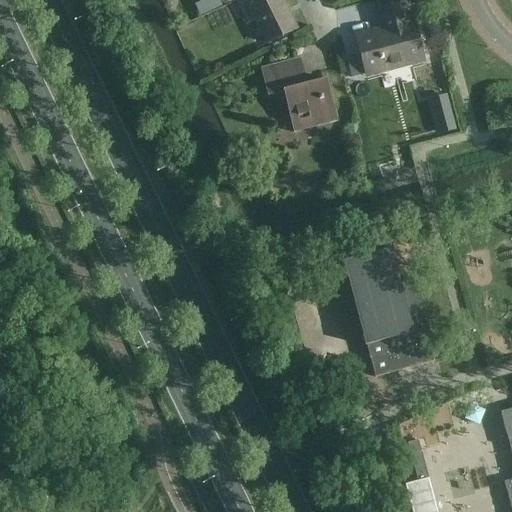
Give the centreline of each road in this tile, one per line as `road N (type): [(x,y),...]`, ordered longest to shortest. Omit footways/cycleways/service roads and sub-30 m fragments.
road 1 (primary): [(299,511),(50,0)]
road 2 (primary): [(0,24),(237,511)]
